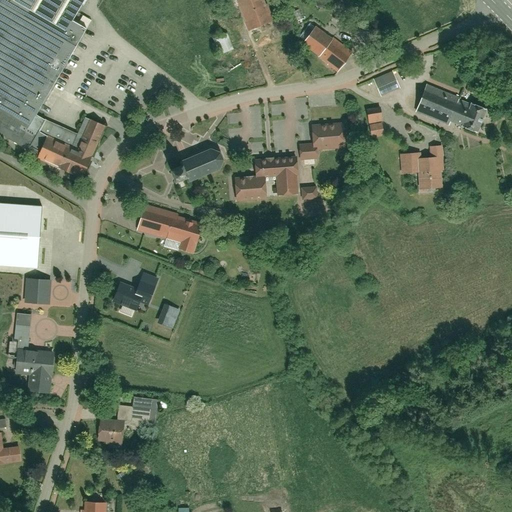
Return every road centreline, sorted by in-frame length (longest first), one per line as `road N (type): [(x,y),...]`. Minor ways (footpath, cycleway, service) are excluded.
road 1 (residential): [(499,8),(333,81),(233,100),(137,137),(116,153),(94,203)]
road 2 (residential): [(94,203),(69,416),(40,511)]
road 3 (unknown): [(97,192),(217,206)]
